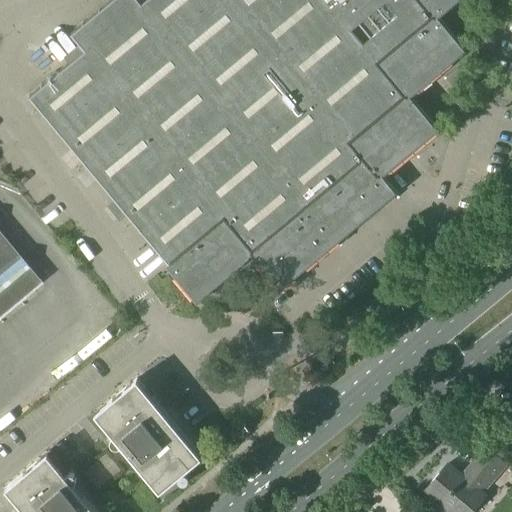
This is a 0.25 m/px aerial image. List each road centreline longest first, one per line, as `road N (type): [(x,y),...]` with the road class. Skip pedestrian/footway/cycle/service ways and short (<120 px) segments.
road 1 (secondary): [(300,511),(511,340)]
road 2 (unknown): [(0,185),(58,265),(63,293),(0,375)]
road 3 (residential): [(339,511),(460,410),(511,382)]
road 4 (secondary): [(375,382),(220,511)]
road 5 (secondary): [(511,274),(375,382)]
road 6 (secondary): [(375,382),(302,393),(261,371)]
